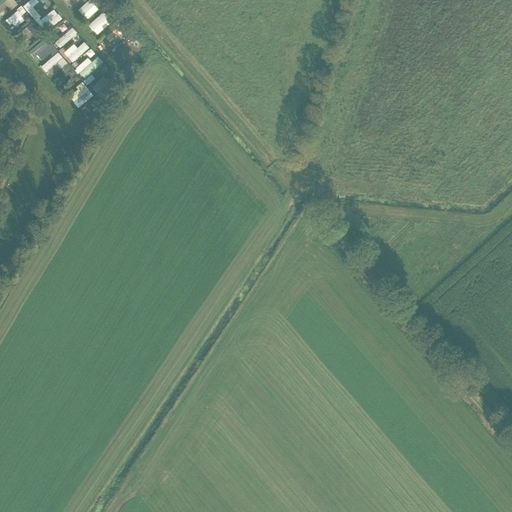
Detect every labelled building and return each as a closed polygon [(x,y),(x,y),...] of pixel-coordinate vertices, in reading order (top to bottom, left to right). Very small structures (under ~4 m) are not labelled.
[(12,0),(0,0),(0,18),(16,4),(12,0)] [(48,0),(29,0),(23,4),(33,19),(53,6),(48,0)] [(25,22),(20,16),(26,12),(22,7),(4,20),(12,31),(25,22)] [(41,20),(44,24),(57,16),(54,11),(41,20)] [(113,48),(125,38),(117,28),(105,38),(113,48)] [(29,52),(36,62),(47,54),(44,50),(48,46),(44,40),(29,52)] [(115,56),(120,63),(138,50),(132,43),(115,56)] [(59,52),(40,66),(51,80),(69,66),(59,52)]
